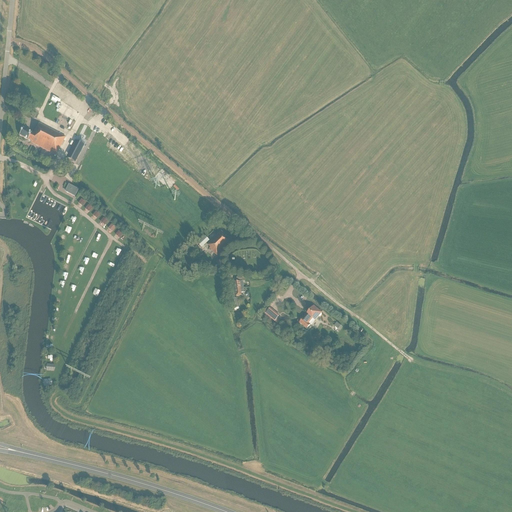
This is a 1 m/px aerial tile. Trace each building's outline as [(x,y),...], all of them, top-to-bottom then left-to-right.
[(60,113),(56,121),(70,127),(74,119),(60,113)] [(65,137),(39,123),(36,128),(33,134),(23,128),(19,135),(31,142),(56,155),(65,137)] [(84,145),(75,140),(70,150),(79,154),(84,145)] [(76,194),(78,190),(68,185),(66,189),(68,190),(66,192),(73,196),(75,193),(76,194)] [(104,226),(108,221),(103,218),(100,222),(104,226)] [(217,256),(231,242),(221,231),(207,245),(210,247),(209,248),(217,256)] [(202,247),(209,241),(205,236),(198,243),(202,247)] [(244,288),(235,289),(236,296),(242,296),(241,293),(244,293),(244,288)] [(320,316),(323,313),(322,312),(313,304),(307,312),(308,313),(308,314),(304,319),(303,319),(299,323),(307,329),(310,325),(308,323),(312,317),(315,320),(319,315),(320,316)] [(278,317),(269,309),(265,314),(274,321),(278,317)] [(340,325),(338,324),(337,322),(334,326),(340,331),(343,327),(340,325)]
